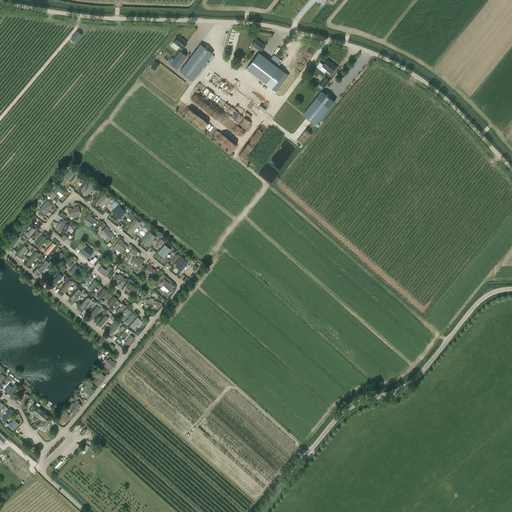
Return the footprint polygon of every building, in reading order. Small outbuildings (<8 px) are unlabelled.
[(221,40),(220,45),(225,46),(229,30),(226,29),(223,40),(221,40)] [(82,35),(77,31),(71,39),(75,43),(82,35)] [(174,42),(171,46),(177,50),(180,46),(183,49),(188,43),(179,36),(174,42)] [(256,38),(251,44),(260,52),(265,46),(256,38)] [(201,44),(181,71),(193,80),(213,53),(201,44)] [(180,51),(173,59),(171,57),(168,62),(177,69),(187,56),(180,51)] [(258,52),(246,69),(273,90),(285,73),(258,52)] [(323,66),(320,69),(325,73),(327,70),(332,74),(338,67),(329,59),(323,66)] [(159,64),(155,61),(151,66),(155,70),(159,64)] [(359,82),(371,65),(365,61),(353,78),(359,82)] [(326,77),(320,84),(325,88),(331,81),(326,77)] [(199,82),(194,90),(197,92),(192,99),(200,104),(204,98),(200,96),(202,93),(204,95),(206,92),(207,93),(209,90),(199,82)] [(322,91),(303,114),(316,125),(335,102),(322,91)] [(70,182),(77,173),(71,169),(64,177),(70,182)] [(96,186),(89,180),(81,190),(88,196),(92,191),(92,192),(94,189),(93,189),(96,186)] [(64,196),(67,193),(59,186),(53,193),(56,195),(59,191),(64,196)] [(97,202),(103,207),(110,199),(105,193),(97,202)] [(46,215),(53,206),(47,201),(40,210),(46,215)] [(81,214),(79,206),(75,207),(75,208),(73,209),(72,208),(68,208),(70,217),(74,216),(74,218),(79,217),(78,215),(81,214)] [(118,221),(126,212),(120,207),(112,215),(118,221)] [(93,226),(97,219),(92,216),(93,215),(90,213),(85,220),(87,222),(86,224),(91,227),(92,225),(93,226)] [(132,213),(126,219),(130,221),(135,216),(132,213)] [(141,222),(134,217),(126,226),(133,232),(141,222)] [(67,223),(68,221),(64,220),(63,222),(61,221),(59,224),(60,225),(58,229),(67,233),(70,225),(67,223)] [(144,235),(150,228),(147,225),(140,232),(144,235)] [(102,236),(107,242),(115,235),(112,232),(111,233),(110,231),(111,230),(108,226),(101,232),(103,235),(102,236)] [(32,227),(25,234),(28,237),(35,229),(32,227)] [(155,239),(157,237),(150,231),(143,240),(149,246),(153,241),(154,242),(155,240),(155,239)] [(32,241),(35,243),(41,236),(38,233),(32,241)] [(10,248),(19,238),(15,235),(7,245),(10,248)] [(120,239),(114,248),(122,253),(128,245),(123,242),(123,241),(120,239)] [(42,249),(45,252),(52,244),(49,241),(42,249)] [(27,247),(24,245),(17,253),(20,256),(27,247)] [(89,258),(93,252),(94,250),(88,245),(86,247),(85,246),(80,252),(89,258)] [(166,245),(159,253),(165,258),(172,250),(166,245)] [(27,262),(30,265),(39,254),(36,251),(27,262)] [(60,251),(54,259),(57,262),(64,254),(60,251)] [(143,265),(145,260),(141,258),(140,259),(134,256),(130,263),(134,264),(133,266),(137,268),(137,267),(141,268),(143,269),(145,266),(143,265)] [(174,266),(180,271),(183,268),(188,262),(185,259),(186,258),(183,256),(182,257),(174,266)] [(44,261),(37,270),(40,273),(47,264),(44,261)] [(187,268),(196,275),(201,268),(192,261),(187,268)] [(75,263),(68,271),(72,274),(79,266),(75,263)] [(153,278),(157,271),(152,268),(153,266),(150,264),(144,274),(147,276),(148,275),(153,278)] [(106,270),(102,267),(99,270),(107,276),(113,268),(110,266),(106,270)] [(84,271),(77,280),(80,282),(88,274),(84,271)] [(62,275),(59,273),(51,282),(54,284),(59,279),(60,280),(63,277),(61,276),(62,275)] [(113,281),(119,284),(119,285),(123,287),(127,279),(123,277),(124,276),(120,274),(119,275),(116,274),(113,281)] [(69,279),(61,290),(64,293),(73,282),(69,279)] [(98,282),(94,279),(87,287),(91,290),(98,282)] [(167,292),(168,293),(174,285),(171,282),(170,283),(164,279),(160,284),(163,286),(161,288),(164,291),(164,292),(166,294),(167,292)] [(139,289),(130,283),(126,290),(134,296),(139,289)] [(107,290),(104,287),(96,296),(100,299),(107,290)] [(81,292),(78,289),(70,298),(73,301),(81,292)] [(110,306),(117,298),(113,295),(106,303),(110,306)] [(91,300),(88,297),(80,307),(83,309),(91,300)] [(161,302),(158,302),(158,301),(155,300),(155,299),(150,298),(150,300),(146,299),(145,306),(152,308),(152,309),(157,310),(157,307),(160,307),(161,302)] [(118,315),(126,306),(122,303),(115,312),(118,315)] [(101,307),(97,305),(89,314),(93,317),(101,307)] [(136,315),(133,312),(124,322),(128,324),(136,315)] [(109,317),(106,315),(99,323),(102,325),(109,317)] [(140,319),(137,316),(130,325),(133,328),(140,319)] [(116,321),(108,331),(111,334),(120,324),(116,321)] [(131,335),(126,341),(123,344),(126,347),(131,341),(134,337),(131,335)] [(106,358),(103,361),(106,363),(104,366),(110,371),(117,364),(114,361),(110,358),(109,360),(106,358)] [(99,371),(91,380),(98,386),(101,383),(100,382),(105,376),(99,371)] [(8,393),(11,396),(18,386),(15,384),(8,393)] [(80,391),(82,393),(85,396),(84,397),(87,399),(93,393),(90,390),(90,391),(89,390),(89,389),(85,385),(80,391)] [(20,397),(17,401),(23,406),(30,397),(27,394),(22,399),(20,397)] [(68,408),(73,412),(70,416),(73,419),(79,412),(78,411),(83,405),(79,403),(80,402),(77,400),(74,403),(73,402),(68,408)] [(40,407),(41,405),(38,403),(37,404),(35,403),(35,404),(28,412),(33,415),(35,416),(35,415),(36,416),(42,421),(38,426),(44,431),(54,419),(40,407)] [(13,412),(10,410),(2,419),(4,421),(13,412)] [(10,426),(9,426),(13,430),(14,429),(15,430),(20,425),(15,419),(9,424),(10,426)] [(4,447),(10,442),(7,439),(8,439),(1,432),(0,432),(0,441),(2,444),(2,445),(4,447)] [(81,450),(85,453),(90,446),(86,443),(81,450)] [(28,483),(34,476),(10,454),(4,461),(6,463),(8,461),(11,464),(12,462),(13,463),(12,465),(15,468),(16,466),(17,468),(19,470),(17,473),(28,483)] [(53,466),(57,469),(63,462),(59,458),(53,466)]
